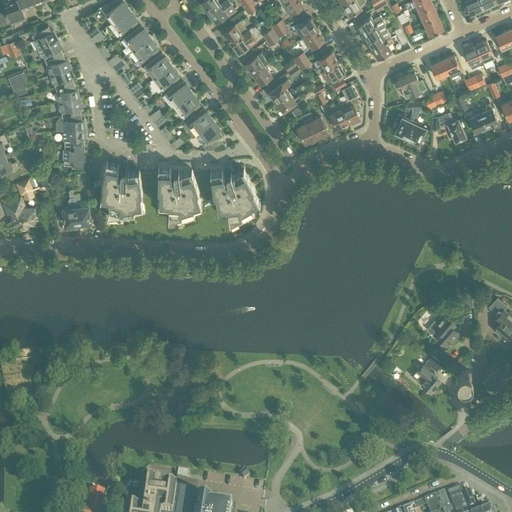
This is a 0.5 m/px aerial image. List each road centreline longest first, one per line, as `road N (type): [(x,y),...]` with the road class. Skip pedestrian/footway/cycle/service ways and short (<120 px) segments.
road 1 (residential): [(0,251),(239,251),(264,232),(281,188)]
road 2 (residential): [(164,154),(101,137),(82,42)]
road 3 (residential): [(369,144),(440,174),(511,143)]
road 4 (residential): [(82,42),(164,154)]
road 5 (tertiary): [(439,454),(416,454),(320,507)]
